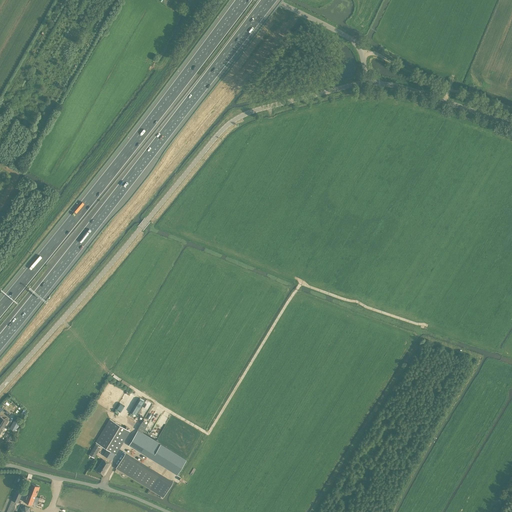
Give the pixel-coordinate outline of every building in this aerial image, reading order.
[(135,406),(140,409),(145,400),(140,397),(135,406)] [(120,415),(128,403),(122,399),(114,412),(120,415)] [(156,408),(146,431),(152,434),(162,410),(156,408)] [(131,413),(128,419),(132,421),(136,415),(131,413)] [(0,433),(8,421),(0,415),(0,433)] [(10,428),(16,431),(20,422),(14,419),(10,428)] [(129,431),(109,419),(95,442),(107,449),(115,454),(129,431)] [(151,459),(161,444),(138,430),(129,445),(151,459)] [(95,457),(101,447),(96,443),(89,454),(95,457)] [(107,449),(104,455),(111,460),(115,454),(107,449)] [(164,496),(174,479),(125,452),(116,469),(164,496)] [(103,473),(110,463),(103,459),(96,469),(103,473)] [(33,504),(40,486),(30,483),(23,501),(33,504)] [(22,493),(16,490),(6,511),(12,511),(16,502),(18,503),(22,493)]
